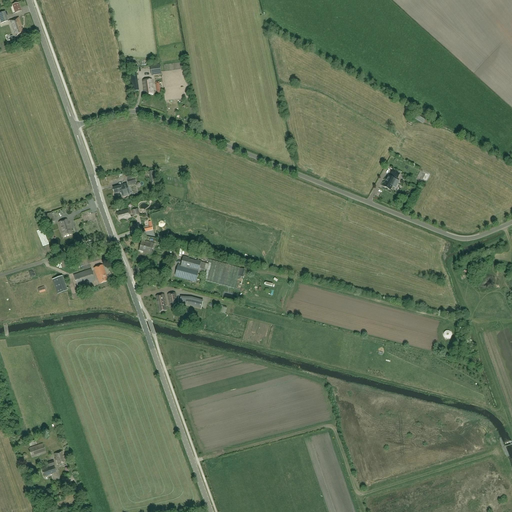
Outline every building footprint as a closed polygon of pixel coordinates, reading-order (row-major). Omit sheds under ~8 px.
[(15,13),(21,11),(19,3),(13,5),(15,13)] [(0,21),(1,24),(7,22),(8,21),(5,12),(0,13),(0,21)] [(15,37),(24,35),(18,18),(10,21),(15,37)] [(152,76),(161,75),(160,66),(151,67),(152,76)] [(144,96),(153,95),(151,80),(143,81),(144,96)] [(414,112),(411,117),(423,124),(426,119),(418,115),(419,114),(414,112)] [(390,190),(395,180),(388,176),(383,187),(390,190)] [(130,195),(127,184),(113,188),(115,194),(121,192),(122,197),(130,195)] [(122,220),(131,218),(128,209),(117,213),(119,220),(122,219),(122,220)] [(47,224),(55,221),(52,213),(44,216),(47,224)] [(64,237),(72,234),(67,220),(59,223),(64,237)] [(145,232),(153,230),(151,222),(148,223),(149,227),(144,228),(145,232)] [(151,253),(154,244),(142,240),(139,250),(144,251),(143,253),(147,254),(147,252),(151,253)] [(195,283),(201,263),(184,258),(182,266),(178,265),(175,277),(195,283)] [(234,289),(240,269),(209,260),(204,281),(234,289)] [(108,281),(107,279),(103,265),(94,268),(98,280),(100,284),(108,281)] [(78,287),(95,281),(91,269),(74,275),(78,287)] [(109,278),(112,282),(115,286),(119,282),(112,275),(109,278)] [(63,277),(53,280),(58,295),(68,292),(63,277)] [(170,306),(177,305),(175,293),(168,295),(170,306)] [(166,311),(165,306),(166,305),(164,295),(156,296),(158,308),(159,308),(159,312),(166,311)] [(202,308),(203,302),(190,298),(181,298),(180,304),(190,305),(202,308)] [(43,446),(30,451),(32,458),(39,456),(39,454),(45,452),(43,446)] [(65,458),(62,451),(55,454),(56,459),(55,459),(58,466),(67,462),(65,458)] [(44,477),(56,472),(54,467),(42,471),(44,477)]
